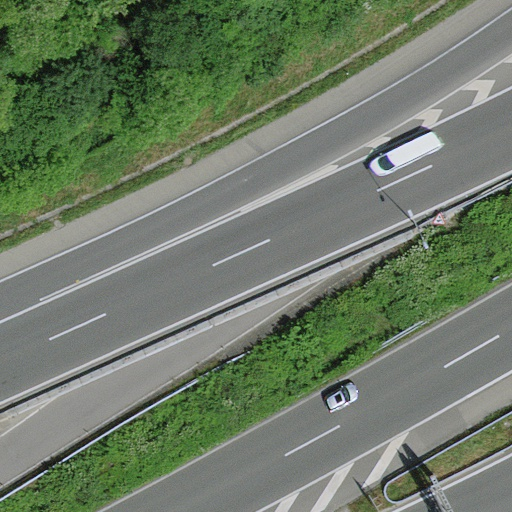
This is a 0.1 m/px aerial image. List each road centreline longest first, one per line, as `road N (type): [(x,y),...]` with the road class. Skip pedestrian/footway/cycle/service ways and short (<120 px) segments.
road 1 (motorway): [(511,33),(43,343)]
road 2 (motorway): [(511,127),(43,343)]
road 3 (motorway): [(181,511),(511,329)]
